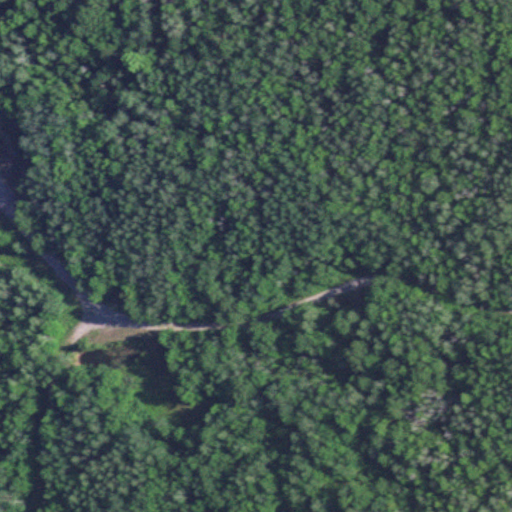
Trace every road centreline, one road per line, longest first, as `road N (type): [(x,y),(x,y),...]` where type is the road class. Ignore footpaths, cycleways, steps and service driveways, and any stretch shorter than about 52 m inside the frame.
road 1 (track): [(511,308),(393,268),(282,321),(131,328),(0,200)]
road 2 (track): [(106,306),(54,364),(33,511)]
